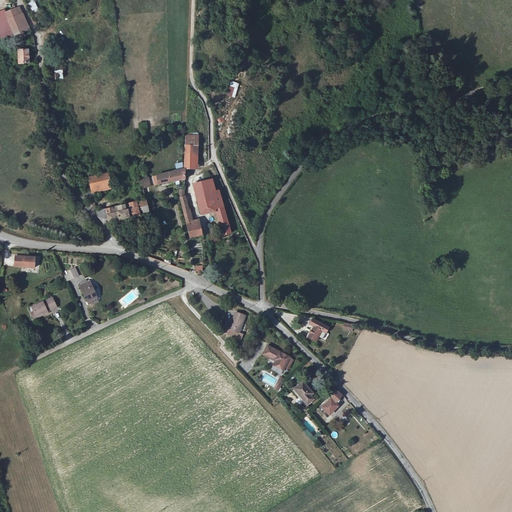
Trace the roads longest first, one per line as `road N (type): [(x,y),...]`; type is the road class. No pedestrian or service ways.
road 1 (unclassified): [(262,305),(265,218),(323,143),(382,114),(420,115),(511,87)]
road 2 (residential): [(19,0),(37,39),(61,171),(113,251)]
road 3 (track): [(193,0),(192,79),(259,259)]
road 4 (unclassified): [(262,305),(375,423),(432,511)]
road 5 (unclassified): [(511,349),(420,341),(262,305)]
road 6 (residential): [(198,282),(29,362)]
